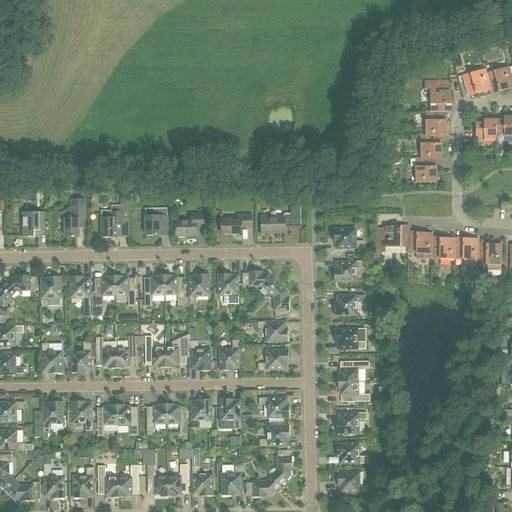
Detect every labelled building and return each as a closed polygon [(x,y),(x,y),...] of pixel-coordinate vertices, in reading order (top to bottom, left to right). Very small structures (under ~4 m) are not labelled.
[(511,66),(486,73),(488,83),(496,81),(499,92),(511,88),(511,80),(510,74),(511,73),(511,66)] [(485,69),(462,75),(465,85),(472,83),(475,94),(490,90),(488,83),(486,73),(485,69)] [(425,80),(425,89),(430,89),(430,112),(436,112),(444,113),(444,109),(443,106),(440,106),(440,104),(451,104),(451,89),(449,89),(449,80),(425,80)] [(425,112),(425,136),(431,136),(443,136),(447,136),(447,120),(436,120),(436,112),(430,112),(425,112)] [(511,135),(511,116),(504,117),(504,120),(496,120),(496,133),(504,133),(505,136),(511,135)] [(496,139),(496,133),(496,120),(484,120),(484,122),(476,123),(476,136),(484,136),(484,139),(496,139)] [(421,136),(421,159),(427,159),(438,159),(442,159),(442,143),(431,143),(431,136),(425,136),(421,136)] [(410,159),(410,167),(416,167),(416,182),(438,182),(438,167),(427,167),(427,159),(421,159),(416,159),(410,159)] [(288,190),(288,199),(296,199),(296,196),(301,196),(301,191),(301,188),(296,188),(296,190),(288,190)] [(101,218),(102,237),(117,237),(117,224),(123,224),(123,220),(130,220),(129,200),(129,194),(129,190),(121,190),(121,194),(121,200),(121,206),(112,206),(112,211),(101,211),(101,218)] [(63,226),(65,229),(65,237),(79,236),(79,226),(86,226),(86,216),(85,200),(78,200),(75,200),(72,200),(72,206),(72,212),(69,212),(67,209),(61,213),(65,219),(65,224),(63,226)] [(145,209),(145,216),(146,235),(168,235),(167,208),(145,209)] [(34,230),(46,230),(45,212),(22,212),(23,237),(35,237),(34,230)] [(197,227),(205,227),(205,214),(191,215),(191,221),(176,221),(176,236),(198,235),(197,227)] [(285,227),(291,226),(291,214),(284,214),(284,217),(261,217),(262,233),(285,233),(285,227)] [(242,228),(253,227),(252,215),(238,216),(238,220),(222,220),(222,234),(242,234),(242,228)] [(385,240),(377,240),(376,253),(385,253),(385,248),(409,248),(409,244),(410,226),(401,226),(401,227),(385,226),(385,240)] [(336,249),(364,249),(364,242),(356,242),(356,229),(333,229),(334,243),(335,243),(336,249)] [(433,256),(433,250),(433,233),(417,233),(417,244),(409,244),(409,248),(409,253),(417,253),(416,259),(433,259),(433,256)] [(433,250),(433,256),(433,259),(456,260),(456,250),(456,239),(441,238),(440,250),(433,250)] [(479,260),(479,255),(479,239),(464,239),(464,250),(456,250),(456,260),(479,260)] [(479,255),(479,260),(479,265),(487,265),(487,270),(501,271),(502,244),(487,244),(487,255),(479,255)] [(356,269),(364,269),(364,262),(336,262),(336,269),(334,269),(334,283),(357,282),(356,269)] [(263,287),(268,292),(278,282),(268,273),(263,273),(263,271),(249,272),(249,273),(242,274),(243,286),(249,286),(249,287),(263,287)] [(189,277),(189,305),(197,305),(197,297),(210,297),(209,274),(196,275),(196,276),(189,277)] [(232,304),(239,304),(238,276),(232,276),(232,274),(218,274),(218,296),(231,296),(232,304)] [(11,277),(2,287),(12,297),(17,291),(30,291),(30,290),(37,290),(37,277),(30,277),(30,275),(16,276),(16,277),(11,277)] [(152,296),(165,296),(164,275),(157,275),(157,277),(151,277),(151,278),(144,278),(145,307),(152,307),(152,296)] [(172,275),(164,275),(165,296),(177,295),(178,306),(185,306),(184,278),(178,278),(178,277),(172,277),(172,275)] [(70,277),(70,299),(83,299),(84,307),(84,317),(86,317),(91,317),(91,307),(90,278),(84,278),(84,276),(70,277)] [(102,297),(115,296),(115,276),(107,276),(107,278),(101,278),(101,279),(95,279),(95,293),(92,293),(93,317),(97,317),(98,317),(99,317),(100,316),(101,315),(102,314),(102,313),(103,312),(103,311),(102,297)] [(115,276),(115,296),(128,296),(128,307),(136,307),(135,278),(128,279),(128,277),(122,278),(122,276),(115,276)] [(41,279),(41,307),(49,307),(49,306),(61,306),(61,299),(62,299),(61,277),(47,277),(47,279),(41,279)] [(278,282),(268,292),(274,298),(274,311),(275,311),(275,319),(280,319),(280,318),(288,317),(288,311),(289,311),(289,297),(287,297),(287,292),(278,282)] [(6,302),(12,297),(2,287),(0,288),(0,322),(6,322),(5,316),(6,316),(6,302)] [(357,316),(357,314),(357,303),(365,303),(365,295),(336,296),(336,302),(335,302),(335,316),(357,316)] [(253,328),(258,328),(258,329),(266,329),(266,342),(288,342),(288,328),(286,328),(286,322),(253,322),(253,328)] [(24,333),(23,332),(23,326),(0,326),(0,346),(16,347),(15,333),(24,333)] [(337,350),(366,349),(366,342),(358,342),(357,329),(335,329),(335,343),(337,343),(337,350)] [(166,347),(166,368),(173,368),(173,366),(179,366),(179,365),(186,365),(186,357),(185,336),(178,339),(178,347),(172,347),(166,347)] [(92,360),(96,360),(96,366),(103,366),(103,367),(109,367),(109,369),(117,369),(116,348),(116,342),(103,342),(103,337),(96,338),(96,343),(91,343),(92,360)] [(129,348),(116,348),(117,369),(124,369),(124,367),(130,367),(130,366),(136,365),(136,337),(129,337),(129,348)] [(158,368),(166,368),(166,347),(153,348),(152,337),(145,337),(146,365),(152,365),(152,366),(158,366),(158,368)] [(233,369),(240,369),(239,340),(232,340),(232,349),(219,349),(220,371),(233,371),(233,369)] [(197,371),(211,371),(211,349),(197,349),(197,341),(196,341),(190,341),(191,370),(197,370),(197,371)] [(92,360),(91,343),(84,343),(84,351),(71,351),(71,373),(85,373),(85,371),(92,371),(92,360)] [(63,374),(62,351),(49,352),(49,344),(42,344),(42,372),(49,372),(49,374),(63,374)] [(287,364),(288,364),(288,350),(266,350),(266,363),(258,363),(258,371),(287,370),(287,364)] [(16,354),(15,354),(0,354),(0,375),(24,375),(24,367),(16,368),(16,354)] [(338,382),(358,382),(358,369),(369,369),(369,362),(341,362),(341,369),(340,369),(340,375),(338,375),(338,382)] [(359,395),(358,382),(338,382),(338,390),(340,390),(340,396),(341,396),(341,402),(357,402),(357,407),(365,407),(365,402),(370,402),(370,395),(359,395)] [(267,419),(289,418),(289,404),(287,404),(287,398),(259,398),(259,406),(267,405),(267,419)] [(212,421),(212,399),(198,399),(198,401),(191,401),(192,430),(199,430),(199,422),(212,421)] [(220,421),(221,429),(234,429),(241,429),(241,427),(241,423),(241,401),(234,401),(234,399),(220,399),(220,421)] [(93,432),(93,423),(92,403),(86,403),(86,401),(72,402),(72,424),(86,424),(86,432),(93,432)] [(17,410),(25,409),(25,402),(0,402),(0,423),(17,423),(17,410)] [(48,440),(48,432),(51,432),(51,424),(64,424),(63,402),(50,402),(50,404),(43,404),(44,440),(48,440)] [(154,425),(167,424),(167,404),(159,404),(159,406),(153,406),(153,407),(147,407),(147,436),(154,436),(154,425)] [(174,404),(167,404),(167,424),(180,424),(180,435),(187,435),(187,407),(180,407),(180,406),(174,406),(174,404)] [(105,425),(118,425),(117,405),(110,405),(110,407),(104,407),(104,408),(97,408),(98,437),(105,437),(105,425)] [(117,405),(118,425),(130,425),(131,436),(138,436),(137,407),(131,407),(131,406),(125,406),(125,405),(117,405)] [(359,420),(367,420),(367,413),(338,414),(338,420),(337,420),(337,434),(359,434),(359,420)] [(288,446),(288,440),(290,440),(290,426),(267,426),(268,440),(260,440),(260,447),(288,446)] [(32,445),(25,445),(25,444),(17,444),(17,431),(0,430),(0,451),(25,451),(25,450),(33,450),(32,445)] [(339,464),(368,464),(368,457),(359,457),(359,443),(337,444),(337,458),(339,458),(339,464)] [(277,471),(271,476),(281,486),(291,476),(291,471),(292,471),(292,457),(290,457),(290,450),(277,451),(278,457),(276,457),(277,471)] [(0,485),(5,490),(15,480),(9,475),(9,462),(12,462),(12,455),(0,455),(0,485)] [(51,464),(44,464),(45,497),(51,497),(51,499),(65,499),(65,476),(51,477),(51,464)] [(181,476),(168,476),(168,497),(176,497),(176,495),(182,495),(182,494),(188,494),(188,465),(180,465),(181,476)] [(242,494),(242,483),(242,465),(234,465),(235,474),(221,474),(222,496),(236,496),(236,494),(242,494)] [(111,498),(119,498),(118,477),(106,477),(105,466),(98,467),(99,495),(105,495),(105,496),(111,496),(111,498)] [(131,477),(118,477),(119,498),(126,498),(126,496),(132,496),(132,495),(139,494),(138,466),(131,466),(131,477)] [(148,466),(148,494),(155,494),(155,495),(161,495),(161,497),(168,497),(168,476),(155,477),(155,466),(148,466)] [(199,496),(213,496),(213,474),(200,474),(200,466),(192,466),(193,495),(199,495),(199,496)] [(87,496),(94,496),(94,468),(86,468),(87,476),(73,476),(74,498),(88,498),(87,496)] [(340,493),(368,493),(368,485),(360,486),(360,472),(338,473),(338,487),(340,487),(340,493)] [(272,495),(281,486),(271,476),(266,482),(253,482),(253,483),(246,483),(246,496),(253,496),(253,497),(267,497),(267,495),(272,495)] [(15,480),(5,490),(15,500),(20,500),(20,501),(34,501),(34,499),(40,499),(40,494),(40,486),(40,484),(40,482),(33,482),(34,486),(20,486),(15,480)] [(509,511),(509,508),(503,508),(503,503),(497,503),(496,511),(509,511)]
